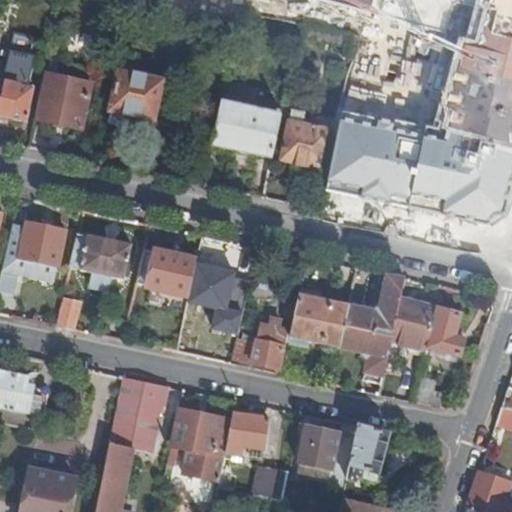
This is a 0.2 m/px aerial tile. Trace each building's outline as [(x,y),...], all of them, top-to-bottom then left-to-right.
[(511,0),(325,0),(372,12),(328,187),(491,225),(507,214),(511,197),(511,0)] [(360,40),(302,28),(300,38),(358,51),(360,40)] [(6,85),(19,88),(21,78),(8,75),(6,85)] [(165,86),(120,76),(112,115),(156,124),(165,86)] [(94,88),(45,77),(36,123),(84,133),(94,88)] [(0,120),(28,127),(35,92),(19,88),(6,85),(0,84),(0,120)] [(283,118),(224,105),(214,150),(274,162),(283,118)] [(292,113),(290,124),(302,127),(304,115),(292,113)] [(302,127),(290,124),(282,164),(322,172),(330,133),(302,127)] [(67,237),(14,226),(8,254),(21,256),(20,264),(59,272),(67,237)] [(90,243),(80,241),(72,273),(82,275),(82,276),(94,279),(91,294),(108,297),(112,283),(126,286),(133,251),(90,242),(90,243)] [(151,252),(144,251),(136,284),(144,288),(150,290),(150,293),(184,298),(188,300),(196,262),(197,256),(153,246),(151,252)] [(212,330),(236,335),(242,310),(229,307),(236,270),(196,262),(187,304),(214,309),(212,330)] [(395,338),(407,285),(388,281),(381,314),(375,317),(350,311),(346,332),(384,340),(385,337),(395,338)] [(184,298),(150,293),(148,300),(169,304),(183,305),(184,298)] [(56,327),(75,330),(82,302),(64,298),(56,327)] [(187,304),(188,300),(184,298),(183,305),(169,304),(166,313),(185,316),(187,304)] [(298,322),(346,332),(350,311),(302,301),(298,322)] [(397,348),(429,357),(430,355),(440,315),(409,306),(397,348)] [(440,315),(430,355),(462,363),(467,346),(457,344),(463,321),(440,315)] [(293,344),(341,354),(346,332),(298,322),(293,344)] [(232,363),(254,369),(281,375),(289,339),(281,338),(283,329),(272,326),(270,335),(260,332),(256,348),(238,344),(232,363)] [(367,378),(385,381),(394,342),(384,340),(346,332),(341,354),(367,360),(370,364),(367,378)] [(0,378),(0,411),(29,417),(33,392),(27,391),(28,384),(0,378)] [(436,381),(422,378),(417,403),(442,408),(442,400),(433,398),(436,381)] [(166,412),(170,393),(125,383),(99,511),(122,511),(132,466),(133,458),(151,461),(162,411),(166,412)] [(511,393),(509,392),(503,413),(511,415),(511,393)] [(191,403),(183,401),(180,416),(188,417),(191,403)] [(511,415),(503,413),(497,430),(511,434),(511,415)] [(222,487),(234,427),(188,417),(180,416),(173,453),(190,456),(185,480),(222,487)] [(271,426),(235,421),(234,427),(222,487),(220,495),(228,496),(233,471),(231,471),(233,460),(243,461),(245,452),(267,455),(271,426)] [(349,486),(359,433),(343,429),(341,439),(307,432),(300,469),(306,470),(334,476),(332,485),(330,493),(347,497),(349,486)] [(380,480),(391,439),(359,433),(349,486),(357,488),(363,483),(365,477),(380,480)] [(158,463),(151,461),(133,458),(132,466),(157,471),(158,463)] [(70,511),(79,474),(27,464),(16,511),(70,511)] [(282,505),(288,473),(259,469),(253,500),(282,505)] [(334,476),(306,470),(304,480),(332,485),(334,476)] [(511,483),(479,472),(466,511),(471,511),(511,511),(511,503),(507,502),(511,486),(511,483)] [(379,487),(380,480),(365,477),(363,483),(379,487)] [(414,511),(342,498),(339,511),(414,511)]
